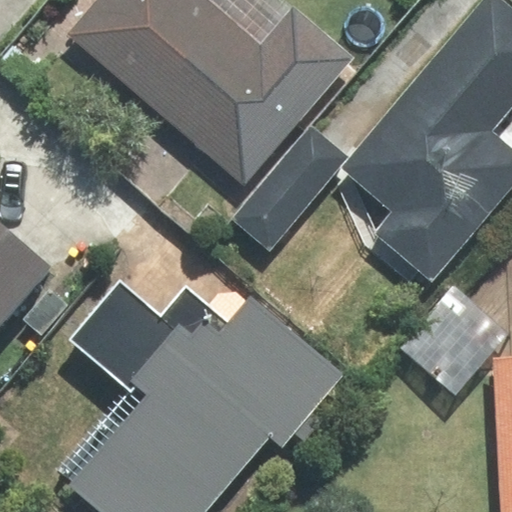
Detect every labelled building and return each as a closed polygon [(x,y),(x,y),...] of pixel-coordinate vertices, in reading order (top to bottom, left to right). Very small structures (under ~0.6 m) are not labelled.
[(96,0),(70,31),(251,187),(362,58),(297,3),(268,36),(226,0),(96,0)] [(511,133),(511,4),(507,0),(496,0),(353,167),(403,211),(383,234),(442,285),(511,203),(511,142),(508,139),(511,133)] [(359,157),(320,123),(239,214),(277,248),(351,165),(359,157)] [(148,125),(125,155),(165,186),(188,156),(148,125)] [(0,347),(69,266),(4,211),(0,216),(0,347)] [(102,511),(216,511),(277,444),(286,452),(351,379),(255,294),(230,322),(192,289),(163,322),(125,288),(78,341),(151,405),(76,489),(102,511)]
